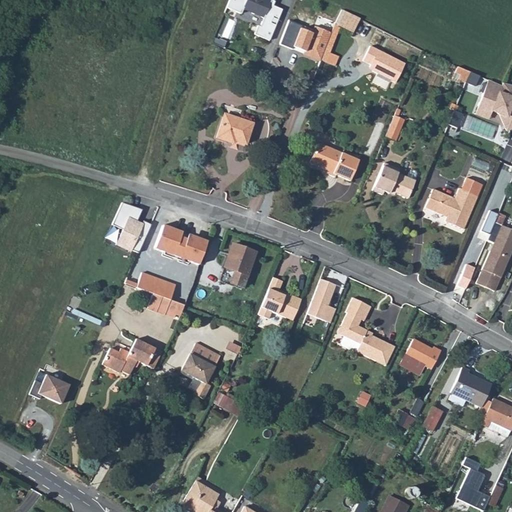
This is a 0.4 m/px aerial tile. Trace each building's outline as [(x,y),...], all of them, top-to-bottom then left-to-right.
[(230,0),(227,8),(241,14),(242,10),(263,18),(260,27),(257,26),(254,35),(269,41),(275,25),(270,23),(273,16),(278,18),(282,10),(273,6),(274,1),(270,0),(230,0)] [(359,20),(340,10),(334,23),(340,27),(352,33),(359,20)] [(326,43),(319,59),(325,62),(340,27),(334,23),(326,43)] [(326,43),(310,36),(302,54),(318,61),(319,59),(326,43)] [(469,73),(456,67),(451,78),(457,80),(457,79),(465,83),(467,79),(469,73)] [(476,76),(469,73),(467,79),(473,82),(476,76)] [(487,80),(482,92),(487,94),(490,86),(499,90),(500,86),(487,80)] [(511,84),(502,82),(500,86),(499,90),(490,86),(487,94),(482,92),(477,106),(491,111),(499,114),(504,131),(511,129),(511,105),(509,104),(511,100),(511,84)] [(458,106),(449,103),(447,108),(455,111),(458,106)] [(488,119),(491,111),(477,106),(474,114),(488,119)] [(223,113),(215,137),(233,144),(234,141),(245,145),(253,123),(223,113)] [(394,115),(385,137),(395,140),(404,119),(398,117),(394,115)] [(309,162),(326,169),(330,171),(329,175),(333,177),(335,175),(349,181),(358,160),(318,142),(309,162)] [(383,191),(388,193),(389,190),(394,192),(406,198),(416,176),(416,172),(413,170),(409,171),(407,176),(397,172),(398,169),(383,163),(371,190),(381,195),(383,191)] [(432,188),(424,207),(445,217),(444,221),(462,229),(482,184),(465,177),(460,188),(458,187),(453,197),(432,188)] [(141,209),(120,203),(110,225),(121,230),(114,245),(129,251),(129,250),(136,253),(149,224),(142,221),(140,224),(135,221),(141,209)] [(511,229),(494,222),(486,240),(493,243),(495,244),(492,252),(489,251),(475,283),(493,291),(511,249),(511,229)] [(177,230),(162,225),(154,249),(163,252),(164,250),(173,253),(172,255),(179,258),(180,256),(189,259),(188,261),(198,265),(207,241),(192,236),(186,239),(180,237),(177,230)] [(232,244),(224,267),(247,275),(255,252),(232,244)] [(224,267),(219,281),(241,289),(247,275),(224,267)] [(142,273),(136,288),(153,294),(170,300),(175,285),(142,273)] [(287,318),(295,297),(289,294),(288,297),(283,295),(285,293),(278,290),(282,281),(271,277),(256,314),(267,319),(270,311),(287,318)] [(337,284),(319,278),(305,315),(330,324),(335,311),(328,308),(337,284)] [(153,294),(147,308),(165,315),(170,300),(153,294)] [(295,297),(287,318),(292,320),(300,299),(295,297)] [(370,306),(352,298),(345,312),(347,313),(341,325),(347,328),(343,336),(360,344),(356,351),(375,361),(384,342),(371,336),(366,333),(367,331),(357,326),(360,320),(363,321),(370,306)] [(347,328),(341,325),(337,333),(343,336),(347,328)] [(431,348),(412,338),(398,364),(418,374),(423,366),(430,369),(440,350),(432,346),(431,348)] [(109,348),(101,364),(117,373),(119,370),(128,375),(132,366),(135,368),(138,362),(151,369),(161,352),(135,339),(128,352),(120,348),(118,352),(109,348)] [(195,342),(189,353),(213,366),(220,355),(195,342)] [(384,342),(375,361),(385,366),(395,347),(384,342)] [(213,366),(189,353),(179,371),(192,378),(187,388),(194,391),(193,394),(202,399),(209,386),(205,384),(214,367),(213,366)] [(478,410),(485,414),(491,402),(483,399),(490,384),(467,373),(469,370),(461,367),(449,393),(450,394),(448,400),(461,406),(464,400),(479,408),(478,410)] [(39,382),(32,379),(26,393),(37,398),(38,394),(58,403),(66,384),(43,373),(39,382)] [(371,396),(361,391),(356,401),(366,406),(371,396)] [(410,412),(417,416),(424,402),(417,399),(410,412)] [(485,414),(480,425),(487,428),(490,422),(509,431),(511,425),(511,407),(492,399),(491,402),(485,414)] [(432,407),(422,426),(432,431),(442,412),(432,407)] [(490,422),(487,428),(506,437),(509,431),(490,422)] [(480,511),(482,511),(489,499),(478,493),(484,477),(477,473),(481,465),(466,459),(462,466),(470,470),(456,501),(480,511)] [(191,511),(223,511),(216,508),(219,501),(215,498),(221,489),(198,475),(180,505),(191,511)] [(496,488),(488,505),(494,508),(502,491),(496,488)] [(404,511),(409,504),(389,494),(380,511),(404,511)]
